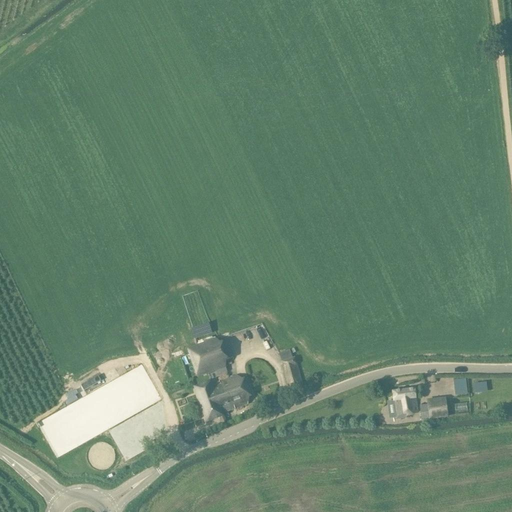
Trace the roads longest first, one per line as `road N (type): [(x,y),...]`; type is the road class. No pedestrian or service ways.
road 1 (unclassified): [(141,482),(195,447),(370,377),(511,369)]
road 2 (unknown): [(496,0),(511,136)]
